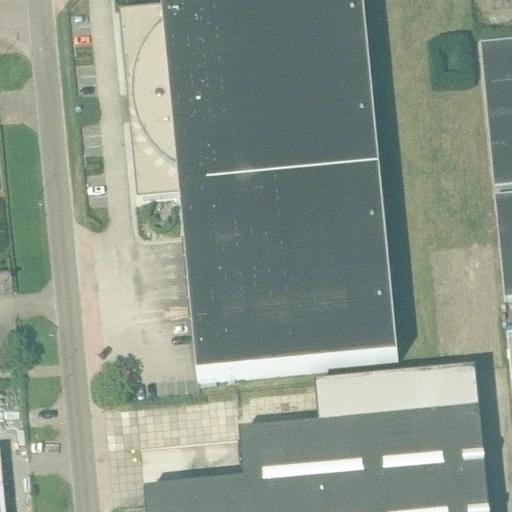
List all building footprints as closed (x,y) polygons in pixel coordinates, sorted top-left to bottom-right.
[(197,384),(407,364),(364,0),(160,0),(162,10),(119,14),(137,203),(180,199),(197,384)] [(511,42),(480,46),(487,118),(511,115),(511,42)] [(511,115),(487,118),(494,190),(511,188),(511,115)] [(504,302),(511,300),(511,196),(494,198),(504,302)] [(488,511),(480,417),(260,438),(240,440),(245,490),(145,499),(146,511),(488,511)]
